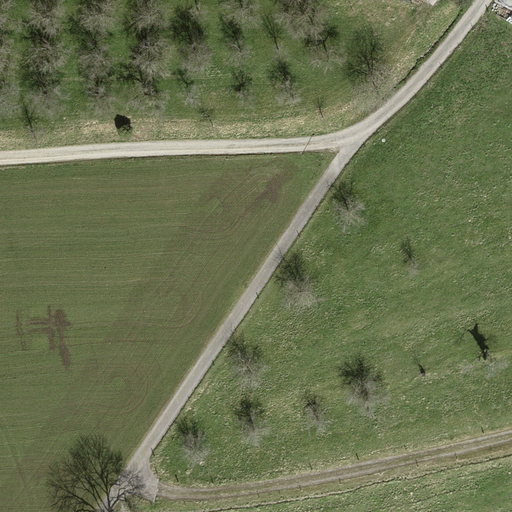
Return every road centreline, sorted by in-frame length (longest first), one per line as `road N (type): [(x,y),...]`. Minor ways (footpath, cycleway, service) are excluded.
road 1 (track): [(365,131),(104,511)]
road 2 (track): [(511,436),(323,476),(173,494),(126,478)]
road 3 (track): [(365,131),(304,145),(0,161)]
road 4 (track): [(483,0),(412,88),(365,131)]
